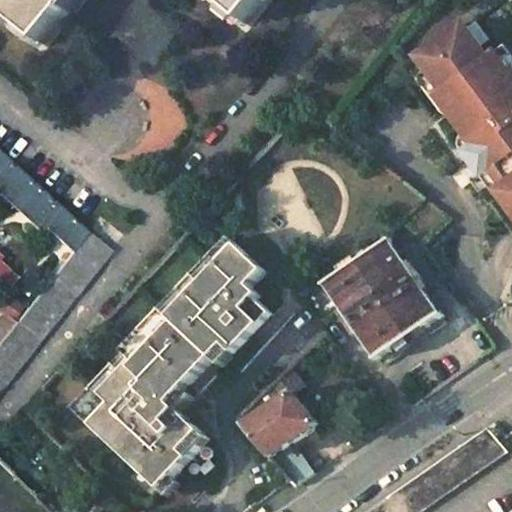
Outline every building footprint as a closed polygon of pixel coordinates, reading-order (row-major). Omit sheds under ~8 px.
[(0,0),(0,17),(11,27),(17,20),(44,43),(79,0),(0,0)] [(225,0),(251,20),(267,0),(225,0)] [(469,21),(422,56),(458,105),(452,110),(510,188),(503,192),(511,203),(511,68),(499,51),(494,55),(469,21)] [(0,190),(41,228),(45,224),(74,250),(87,233),(0,153),(0,190)] [(432,200),(405,218),(424,246),(455,218),(432,200)] [(74,250),(28,306),(16,321),(8,331),(0,340),(0,391),(112,253),(87,233),(74,250)] [(231,239),(93,387),(102,396),(87,412),(97,422),(93,427),(161,491),(209,440),(181,413),(273,315),(257,300),(260,296),(251,288),(266,272),(231,239)] [(442,316),(394,244),(331,287),(379,358),(442,316)] [(0,291),(4,293),(17,280),(0,264),(0,291)] [(0,311),(16,321),(28,306),(4,293),(0,291),(0,311)] [(296,390),(248,422),(275,456),(321,424),(296,390)] [(484,429),(367,511),(416,511),(503,450),(484,429)] [(299,454),(283,465),(299,485),(314,476),(299,454)]
